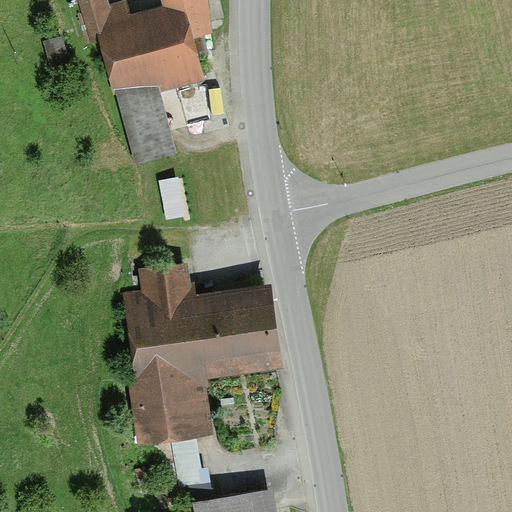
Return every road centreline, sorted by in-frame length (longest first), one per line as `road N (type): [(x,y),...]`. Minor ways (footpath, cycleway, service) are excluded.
road 1 (tertiary): [(269,220),(322,511)]
road 2 (residential): [(511,162),(269,220)]
road 3 (tertiary): [(249,0),(269,220)]
